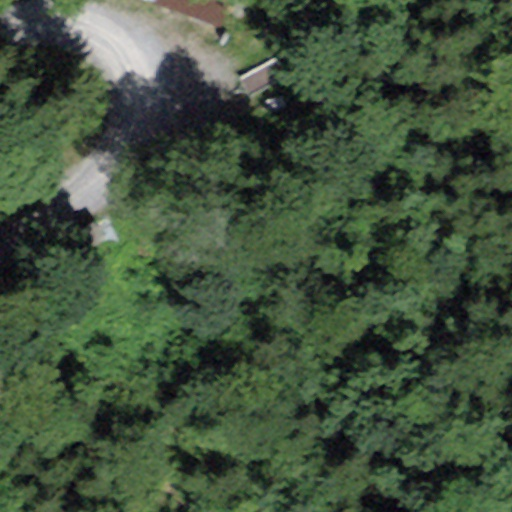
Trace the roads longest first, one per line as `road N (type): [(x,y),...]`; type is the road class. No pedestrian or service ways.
road 1 (track): [(141,87),(126,157),(0,250)]
road 2 (track): [(0,19),(48,7),(108,32),(141,87)]
